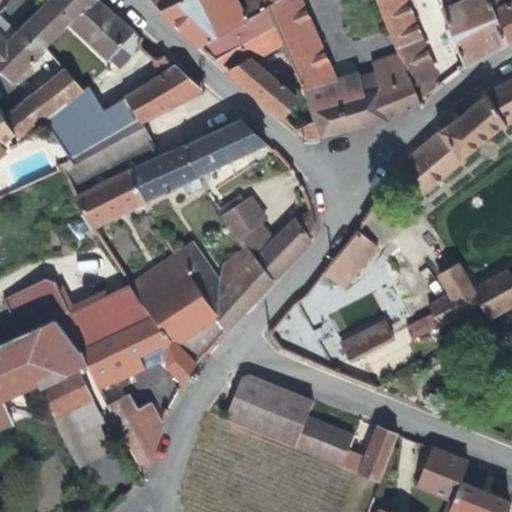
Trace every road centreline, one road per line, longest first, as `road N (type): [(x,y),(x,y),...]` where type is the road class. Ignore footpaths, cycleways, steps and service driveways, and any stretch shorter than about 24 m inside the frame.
road 1 (residential): [(229,347),(511,460)]
road 2 (tertiary): [(128,0),(349,195)]
road 3 (tertiary): [(511,60),(448,97),(349,195)]
road 4 (residential): [(349,195),(330,230),(229,347)]
road 5 (residential): [(229,347),(169,465),(164,511)]
